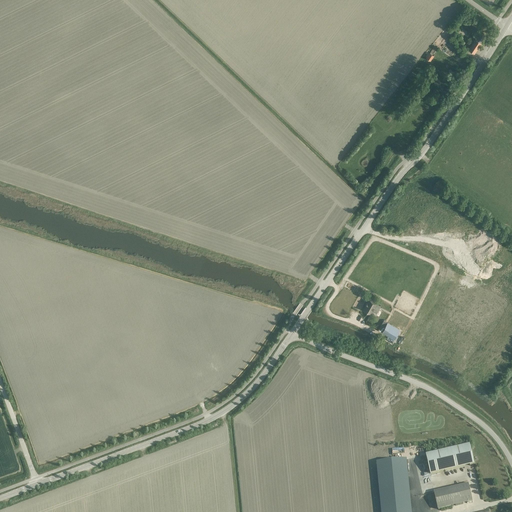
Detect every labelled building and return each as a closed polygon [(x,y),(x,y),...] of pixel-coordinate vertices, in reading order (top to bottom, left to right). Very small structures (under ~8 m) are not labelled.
[(480,42),(485,35),(479,31),(474,38),(475,39),(468,49),(474,53),(481,43),(480,42)] [(434,45),(426,58),(430,61),(434,56),(432,54),(437,47),(434,45)] [(496,248),(503,237),(445,195),(438,205),(496,248)] [(367,303),(364,309),(371,313),(377,304),(369,299),(367,303)] [(394,339),(400,329),(388,323),(382,332),(394,339)] [(426,455),(430,474),(474,464),(469,445),(426,455)] [(381,511),(411,511),(406,459),(376,462),(381,511)] [(434,492),(438,509),(472,502),(468,484),(434,492)]
